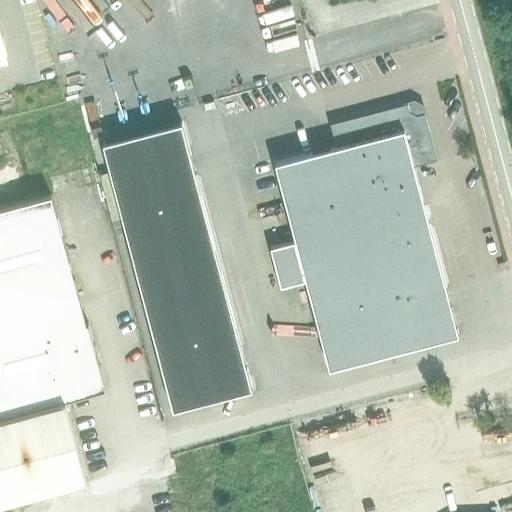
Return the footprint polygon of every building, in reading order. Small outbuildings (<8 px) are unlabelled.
[(391,0),(367,0),(343,8),(347,20),(393,5),(391,0)] [(0,60),(9,58),(0,25),(0,60)] [(336,144),(275,161),(329,366),(459,332),(414,164),(437,158),(425,111),(417,113),(410,109),(408,101),(330,122),(336,144)] [(182,120),(103,141),(173,408),(252,387),(182,120)] [(88,156),(85,134),(76,135),(80,157),(88,156)] [(0,206),(0,415),(65,398),(106,387),(88,321),(86,321),(51,193),(0,206)] [(0,499),(85,476),(65,398),(0,415),(0,499)]
